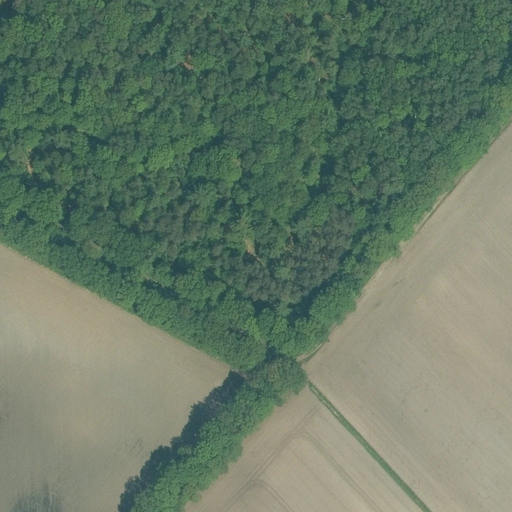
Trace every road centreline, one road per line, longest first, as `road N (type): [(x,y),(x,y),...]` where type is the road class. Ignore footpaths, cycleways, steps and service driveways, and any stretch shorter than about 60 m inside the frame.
road 1 (track): [(511,116),(309,356),(286,361)]
road 2 (track): [(286,361),(0,200)]
road 3 (track): [(167,511),(286,361)]
